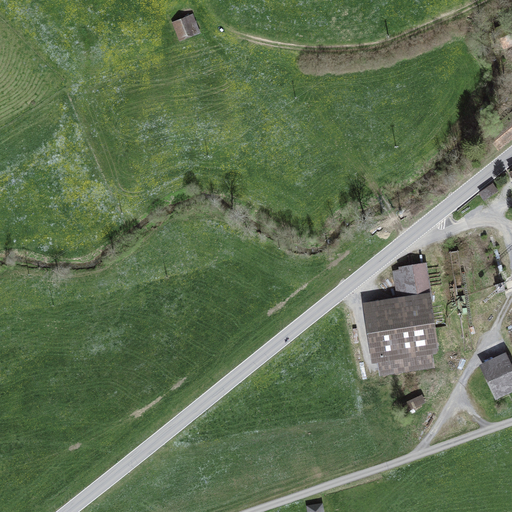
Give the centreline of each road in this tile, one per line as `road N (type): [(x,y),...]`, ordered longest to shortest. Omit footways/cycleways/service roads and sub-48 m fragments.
road 1 (secondary): [(66,511),(511,153)]
road 2 (track): [(219,27),(269,43),(342,48),(391,41),(485,0)]
road 3 (unclassified): [(253,511),(511,421)]
